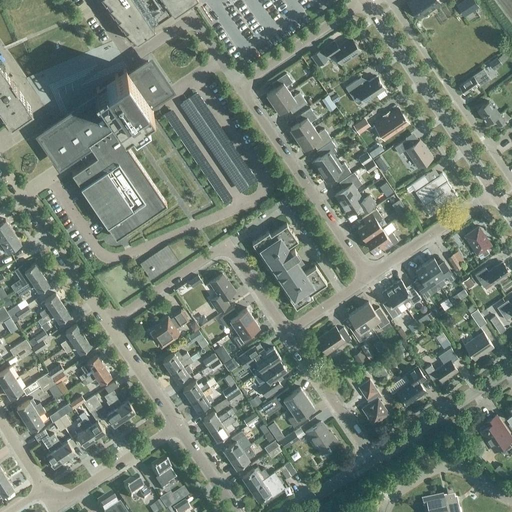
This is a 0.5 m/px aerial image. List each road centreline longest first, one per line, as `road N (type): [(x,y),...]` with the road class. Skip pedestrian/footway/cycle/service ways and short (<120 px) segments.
road 1 (residential): [(287,332),(225,250),(109,323)]
road 2 (residential): [(369,276),(238,86)]
road 3 (residential): [(90,0),(131,60),(191,17),(238,86)]
road 4 (residential): [(511,179),(388,0)]
road 5 (secondary): [(494,192),(381,26)]
road 6 (residential): [(109,323),(0,164)]
road 7 (secondary): [(372,459),(511,367)]
road 8 (residential): [(43,489),(68,496),(177,425)]
road 9 (residential): [(372,459),(287,332)]
road 10 (residential): [(238,86),(364,0)]
road 11 (residential): [(511,501),(447,466),(405,485),(384,511)]
road 12 (residential): [(369,276),(494,192)]
road 13 (residential): [(0,142),(43,112),(0,50)]
road 14 (residential): [(177,425),(109,323)]
